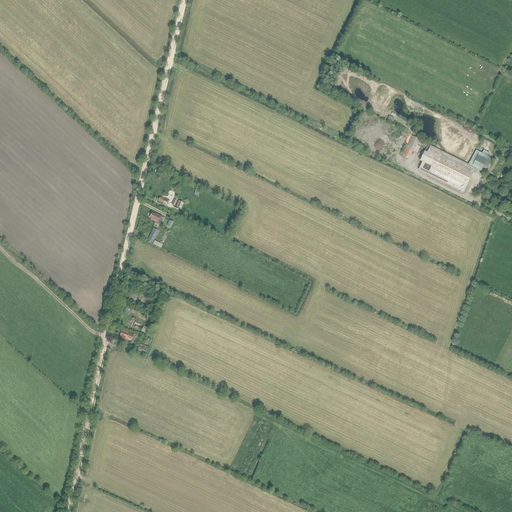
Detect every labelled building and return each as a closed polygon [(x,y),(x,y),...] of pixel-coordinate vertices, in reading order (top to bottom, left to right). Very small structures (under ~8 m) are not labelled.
[(414,151),(417,145),(414,144),(417,138),(411,136),(405,148),(414,151)] [(420,161),(422,162),(418,169),(463,192),(475,168),(430,146),(426,152),(424,151),(420,161)] [(473,155),(476,157),(471,166),(480,171),(486,161),(490,163),(492,159),(476,150),(473,155)] [(163,204),(166,206),(169,200),(162,197),(161,198),(160,197),(158,201),(163,203),(163,204)] [(162,216),(155,213),(155,215),(152,213),(150,218),(151,219),(151,220),(158,224),(162,216)] [(153,242),(158,231),(153,228),(147,240),(153,242)] [(131,342),(133,335),(128,333),(127,334),(122,332),(120,336),(122,337),(121,338),(131,342)]
